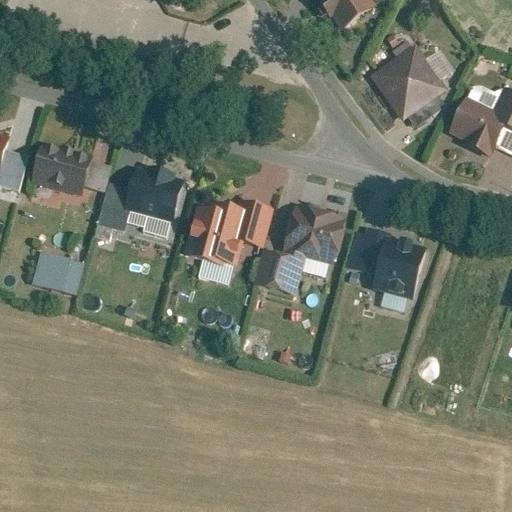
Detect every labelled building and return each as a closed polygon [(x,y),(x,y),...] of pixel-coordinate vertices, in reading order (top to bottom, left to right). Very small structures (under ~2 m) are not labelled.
[(378,11),(369,0),(316,0),(342,36),(378,11)] [(445,92),(415,48),(370,79),(401,123),(445,92)] [(511,156),(511,96),(503,93),(494,114),(463,100),(447,135),(465,143),(463,148),(486,159),(491,148),(511,156)] [(0,180),(11,146),(0,142),(0,180)] [(36,186),(32,203),(61,210),(63,202),(82,207),(84,202),(89,203),(92,192),(100,194),(108,166),(87,161),(89,155),(39,142),(28,184),(36,186)] [(125,189),(107,184),(96,225),(121,233),(126,213),(169,225),(181,186),(130,172),(125,189)] [(194,208),(181,259),(199,264),(195,279),(227,287),(238,246),(260,252),(271,211),(237,202),(234,212),(207,205),(205,211),(194,208)] [(262,253),(253,288),(294,299),(301,275),(324,281),(340,220),(290,207),(277,257),(262,253)] [(357,230),(347,269),(372,275),(367,294),(416,306),(430,248),(357,230)] [(38,254),(30,287),(73,298),(82,265),(38,254)]
